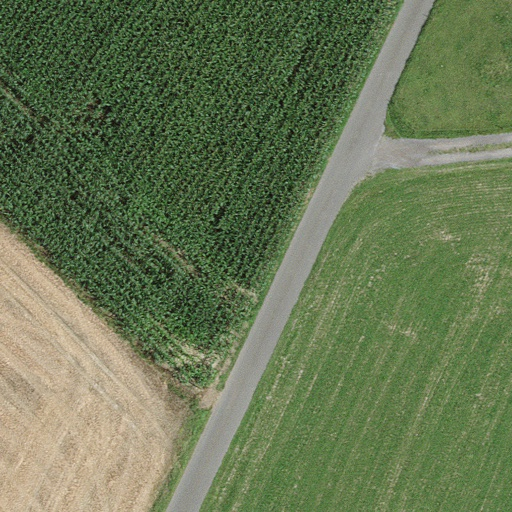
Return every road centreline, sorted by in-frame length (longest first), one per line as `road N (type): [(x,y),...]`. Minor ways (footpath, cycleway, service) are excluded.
road 1 (track): [(190,511),(429,0)]
road 2 (track): [(511,143),(352,166)]
